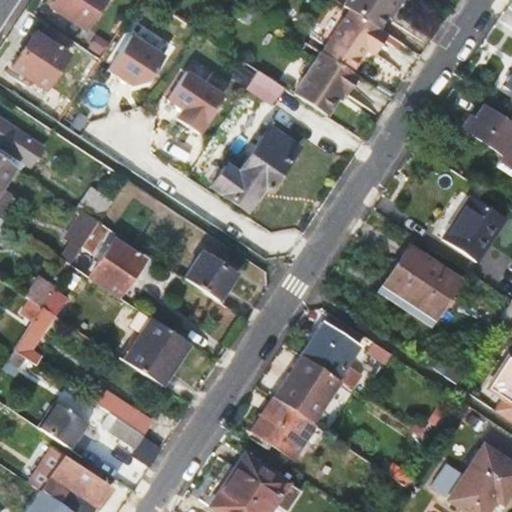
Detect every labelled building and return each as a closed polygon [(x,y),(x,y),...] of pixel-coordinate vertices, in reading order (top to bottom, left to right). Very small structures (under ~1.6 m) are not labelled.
[(54,0),(51,6),(84,28),(102,0),(54,0)] [(347,0),(344,6),(349,10),(378,29),(387,15),(391,17),(402,0),(347,0)] [(349,10),(321,52),(350,71),(366,49),(374,53),(386,34),(378,29),(349,10)] [(12,66),(46,89),(68,54),(62,50),(69,38),(49,25),(41,37),(34,32),(12,66)] [(106,68),(130,84),(145,81),(162,55),(129,33),(106,68)] [(321,52),(293,93),(326,115),(341,91),(346,94),(357,76),(350,71),(321,52)] [(268,101),(280,84),(259,69),(247,86),(268,101)] [(222,95),(184,70),(166,98),(181,108),(175,117),(198,132),(222,95)] [(511,70),(503,85),(511,90),(511,70)] [(67,103),(55,120),(66,127),(78,110),(67,103)] [(499,160),(511,168),(511,123),(483,105),(475,117),(470,114),(462,128),(502,156),(499,160)] [(0,116),(0,144),(18,156),(19,154),(36,165),(47,148),(0,116)] [(210,185),(246,210),(263,185),(269,187),(299,144),(268,126),(236,172),(225,165),(210,185)] [(435,144),(428,155),(445,167),(452,156),(435,144)] [(0,156),(0,187),(14,166),(0,156)] [(442,239),(476,262),(503,221),(469,198),(442,239)] [(113,228),(138,244),(145,232),(141,229),(150,215),(130,202),(113,228)] [(84,212),(67,237),(80,246),(80,245),(97,220),(84,212)] [(97,220),(80,245),(91,252),(108,228),(97,220)] [(92,276),(119,293),(142,258),(114,240),(92,276)] [(201,251),(183,277),(215,299),(233,272),(201,251)] [(379,289),(432,324),(457,286),(405,251),(379,289)] [(40,275),(26,296),(41,305),(47,295),(54,285),(40,275)] [(41,305),(55,315),(57,316),(64,307),(47,295),(41,305)] [(511,302),(509,300),(494,324),(503,329),(511,315),(511,302)] [(41,305),(13,347),(27,356),(37,363),(43,355),(32,348),(55,315),(41,305)] [(301,356),(338,380),(350,388),(358,375),(345,366),(365,337),(329,314),(301,356)] [(123,360),(161,385),(188,342),(150,317),(123,360)] [(13,347),(2,365),(15,374),(27,356),(13,347)] [(377,356),(386,363),(391,355),(382,348),(377,356)] [(301,356),(274,397),(311,422),(338,380),(301,356)] [(486,387),(511,404),(511,416),(509,420),(511,422),(511,359),(507,356),(486,387)] [(98,403),(142,432),(144,433),(152,419),(107,390),(103,395),(99,392),(93,400),(98,403)] [(291,456),(293,454),(314,423),(311,422),(274,397),(251,430),(291,456)] [(55,401),(38,426),(68,446),(70,447),(87,422),(55,401)] [(90,416),(134,445),(142,432),(98,403),(90,416)] [(327,432),(314,423),(293,454),(301,460),(311,446),(316,449),(327,432)] [(70,447),(68,446),(63,454),(77,463),(82,455),(70,447)] [(449,500),(466,511),(488,511),(492,507),(498,511),(511,489),(511,464),(483,446),(463,477),(447,466),(433,487),(450,498),(449,500)] [(204,503),(217,511),(286,511),(301,490),(244,453),(236,466),(226,460),(215,478),(219,481),(204,503)] [(63,454),(41,489),(57,500),(67,484),(81,492),(70,509),(75,511),(94,511),(112,487),(77,463),(63,454)]
